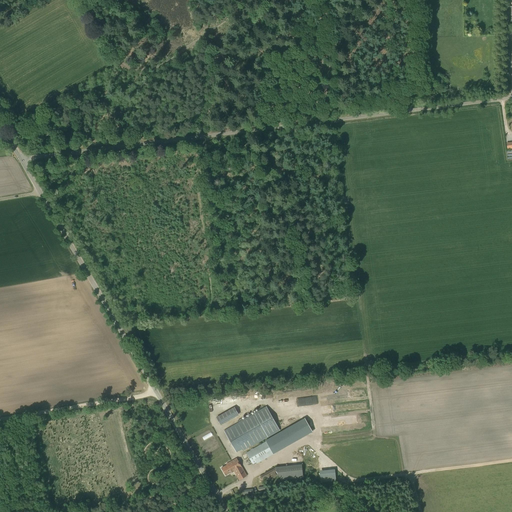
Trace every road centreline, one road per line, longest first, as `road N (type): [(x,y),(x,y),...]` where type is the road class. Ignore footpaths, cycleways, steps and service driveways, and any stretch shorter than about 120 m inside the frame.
road 1 (unclassified): [(22,158),(511,97)]
road 2 (unclassified): [(225,511),(22,158)]
road 3 (track): [(80,0),(116,61),(143,71),(239,0)]
road 4 (track): [(214,304),(193,137)]
road 5 (track): [(0,418),(138,393)]
